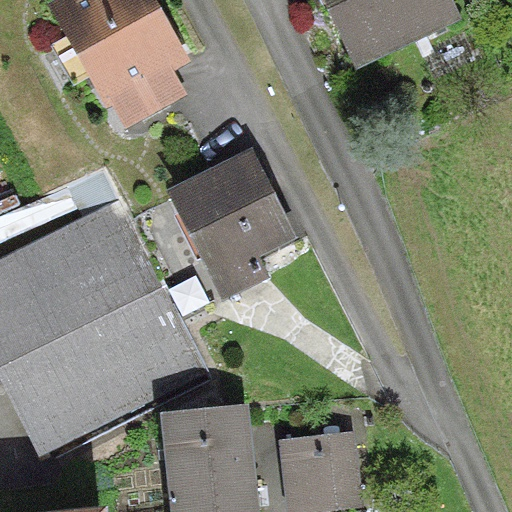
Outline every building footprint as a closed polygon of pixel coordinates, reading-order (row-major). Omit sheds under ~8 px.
[(78,0),(55,13),(106,103),(176,63),(139,0),(78,0)] [(325,0),(364,80),(463,32),(447,0),(325,0)] [(228,142),(149,181),(205,294),(284,255),(228,142)] [(0,266),(0,374),(44,461),(206,380),(119,207),(0,266)] [(178,511),(267,511),(258,420),(170,428),(178,511)] [(275,438),(286,510),(354,500),(344,428),(275,438)]
